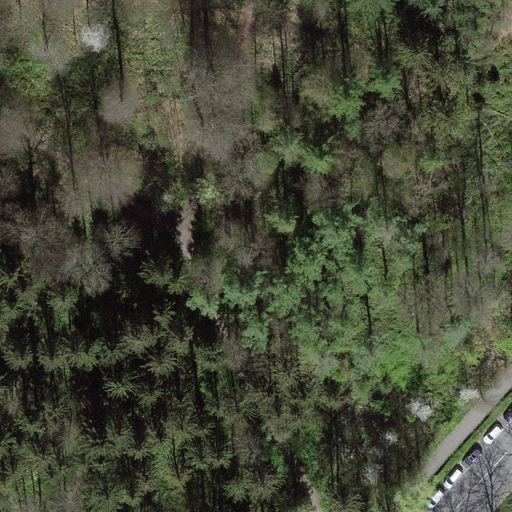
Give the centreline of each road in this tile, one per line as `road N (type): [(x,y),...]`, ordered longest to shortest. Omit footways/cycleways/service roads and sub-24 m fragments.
road 1 (track): [(256,0),(192,223),(221,335),(317,511)]
road 2 (track): [(511,375),(386,511)]
